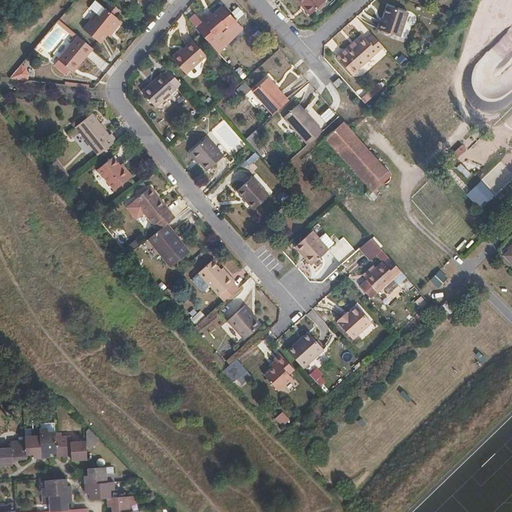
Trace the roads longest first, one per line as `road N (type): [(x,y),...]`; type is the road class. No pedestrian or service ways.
road 1 (residential): [(291,309),(114,94),(117,75),(181,0)]
road 2 (track): [(467,271),(410,214),(405,197),(473,121),(459,76),(486,0)]
road 3 (track): [(0,326),(186,511)]
